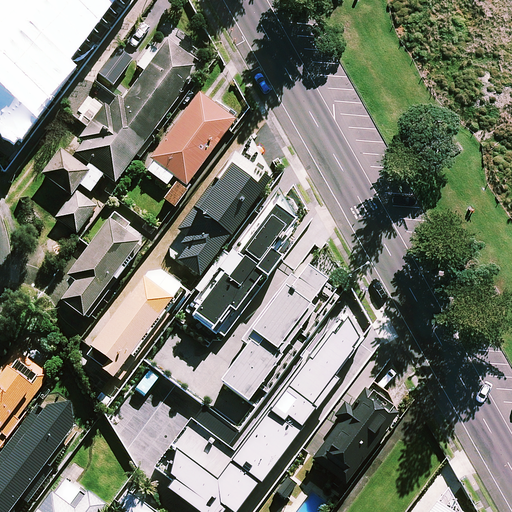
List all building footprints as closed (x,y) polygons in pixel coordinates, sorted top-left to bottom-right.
[(0,0),(0,117),(8,131),(12,138),(15,139),(18,139),(21,138),(62,82),(63,79),(63,77),(60,74),(114,0),(0,0)] [(119,100),(104,89),(77,119),(88,128),(80,137),(85,140),(76,152),(90,162),(87,166),(73,155),(62,147),(42,173),(71,194),(80,182),(91,191),(104,173),(115,181),(204,64),(184,49),(189,43),(164,25),(136,63),(146,70),(128,95),(119,100)] [(237,124),(200,97),(151,163),(187,190),(237,124)] [(187,246),(178,257),(200,275),(269,189),(234,161),(181,228),(183,230),(188,234),(182,242),(187,246)] [(96,206),(76,191),(56,217),(77,233),(96,206)] [(282,256),(272,248),(294,218),(275,204),(196,311),(215,325),(229,305),(236,310),(265,272),(268,274),(282,256)] [(143,240),(110,217),(69,274),(76,279),(62,299),(88,318),(143,240)] [(309,301),(322,284),(336,267),(321,255),(310,269),(302,263),(250,328),(273,346),(280,351),(316,306),(309,301)] [(176,301),(145,276),(121,305),(118,303),(102,322),(99,320),(83,340),(94,348),(89,355),(119,379),(134,361),(130,358),(176,301)] [(250,461),(197,421),(157,472),(180,490),(176,495),(197,511),(255,511),(352,387),(347,383),(374,349),(357,321),(250,461)] [(278,359),(252,340),(222,379),(247,399),(278,359)] [(0,445),(50,372),(14,348),(0,368),(0,445)] [(351,406),(345,401),(334,415),(341,420),(313,458),(347,483),(395,417),(361,392),(351,406)] [(0,511),(7,511),(76,424),(71,400),(50,404),(43,414),(36,408),(0,455),(0,511)] [(98,511),(103,506),(65,476),(37,511),(98,511)] [(462,511),(444,497),(432,511),(462,511)] [(146,511),(131,499),(119,511),(146,511)]
